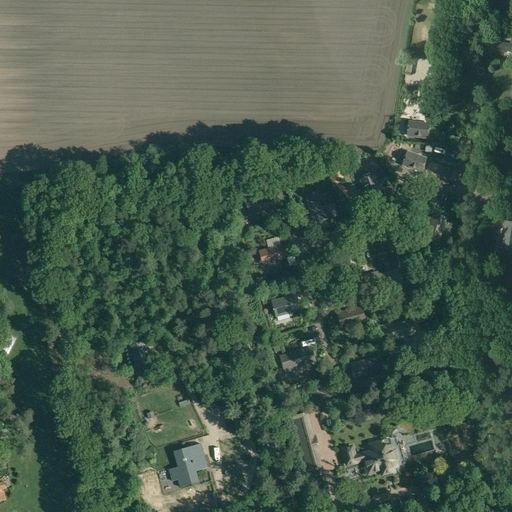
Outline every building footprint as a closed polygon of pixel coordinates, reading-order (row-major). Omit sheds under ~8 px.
[(504,52),(511,52),(511,43),(505,43),(505,42),(498,41),(497,51),(504,52)] [(428,140),(430,124),(409,121),(407,137),(428,140)] [(427,158),(407,151),(402,166),(422,173),(427,158)] [(321,164),(317,159),(312,163),(316,168),(321,164)] [(364,179),(360,181),(368,200),(383,194),(381,190),(383,189),(380,183),(379,184),(375,174),(370,176),(369,173),(363,176),(364,179)] [(267,195),(245,201),(249,214),(271,209),(267,195)] [(334,204),(311,210),(314,223),(338,217),(334,204)] [(446,218),(434,214),(426,236),(439,240),(446,218)] [(511,223),(505,222),(501,252),(511,253),(511,223)] [(281,245),(259,251),(263,264),(285,258),(281,245)] [(348,255),(324,261),(328,274),(352,268),(348,255)] [(375,273),(365,276),(367,283),(371,282),(373,291),(402,283),(398,270),(376,276),(375,273)] [(295,296),(273,302),(277,316),(278,322),(290,319),(288,313),(299,310),(295,296)] [(362,307),(338,314),(342,327),(365,321),(362,307)] [(389,324),(379,327),(381,334),(384,333),(387,342),(416,334),(412,321),(390,327),(389,324)] [(7,332),(0,346),(0,350),(7,355),(16,337),(7,332)] [(136,368),(148,365),(142,341),(130,344),(136,368)] [(311,348),(280,357),(284,370),(315,362),(311,348)] [(423,348),(410,352),(412,360),(425,356),(423,348)] [(375,358),(351,365),(354,378),(378,371),(375,358)] [(321,474),(315,452),(320,450),(316,436),(311,437),(305,415),(293,418),(309,477),(321,474)] [(369,451),(362,453),(356,455),(353,445),(340,448),(345,467),(364,462),(368,476),(381,473),(382,476),(397,472),(396,468),(401,467),(394,441),(383,444),(382,440),(367,444),(369,451)] [(201,445),(173,452),(178,468),(169,470),(172,481),(167,483),(178,480),(180,488),(199,482),(194,468),(206,465),(207,469),(208,468),(201,445)]
